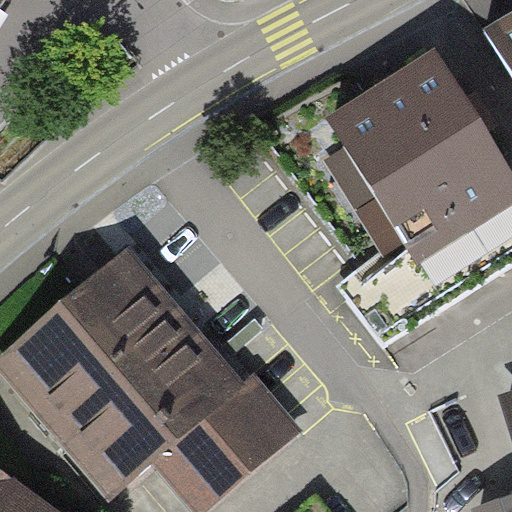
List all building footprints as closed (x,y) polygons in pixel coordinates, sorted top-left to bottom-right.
[(511,16),(487,32),(511,73),(511,16)] [(511,172),(477,117),(437,51),(328,118),(402,239),(342,286),(385,348),(511,266),(511,172)] [(241,387),(128,253),(0,359),(0,375),(111,508),(156,471),(190,511),(210,511),(304,434),(255,376),(241,387)] [(511,394),(498,399),(511,443),(511,394)] [(52,511),(0,474),(0,511),(52,511)] [(326,511),(317,500),(302,511),(326,511)] [(511,511),(511,501),(478,511),(511,511)]
